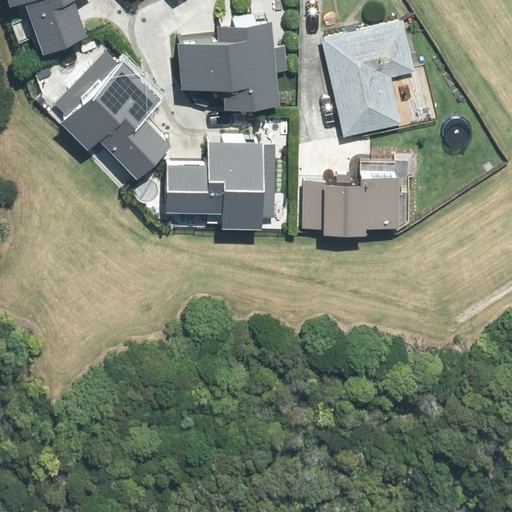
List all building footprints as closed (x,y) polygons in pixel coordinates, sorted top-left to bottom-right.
[(29,0),(41,31),(83,17),(76,0),(29,0)] [(175,28),(177,76),(217,74),(219,96),(278,94),(277,58),(284,58),(283,38),(274,38),(273,11),(217,14),(218,26),(175,28)] [(402,107),(382,21),(327,34),(340,89),(307,96),(314,127),(402,107)] [(159,84),(120,44),(58,104),(86,133),(97,122),(135,161),(169,129),(141,101),(159,84)] [(274,203),(276,130),(204,127),(203,154),(167,153),(165,193),(220,195),(220,201),(274,203)] [(322,172),(303,171),(302,215),(364,217),(364,212),(398,213),(397,166),(359,165),(359,170),(351,169),(351,166),(337,165),(337,169),(322,169),(322,172)]
